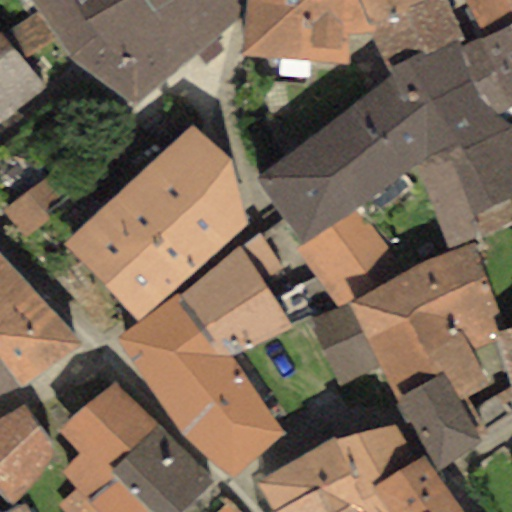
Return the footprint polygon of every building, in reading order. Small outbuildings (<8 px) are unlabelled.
[(28,0),(67,64),(130,109),(235,19),(237,9),(230,0),(28,0)] [(246,0),(242,57),(348,66),(349,36),(375,37),(433,0),(246,0)] [(465,39),(445,0),(433,0),(375,37),(387,76),(457,43),(465,39)] [(511,0),(461,0),(478,32),(481,39),(511,22),(511,0)] [(465,39),(457,43),(493,118),(504,112),(511,107),(511,22),(481,39),(478,32),(465,39)] [(2,33),(0,34),(0,122),(46,92),(2,33)] [(387,76),(256,176),(301,248),(355,208),(410,169),(450,250),(511,224),(511,202),(509,196),(511,195),(511,130),(504,112),(493,118),(457,43),(387,76)] [(230,162),(191,128),(61,244),(135,321),(246,225),(230,162)] [(67,202),(47,177),(2,211),(22,237),(67,202)] [(405,273),(355,208),(301,248),(335,308),(348,303),(405,273)] [(237,248),(179,298),(174,303),(215,358),(228,359),(292,327),(268,289),(285,278),(257,235),(237,248)] [(403,404),(394,406),(438,468),(479,442),(459,403),(492,383),(475,350),(493,339),(503,333),(472,247),(423,263),(405,273),(348,303),(335,308),(307,318),(338,388),(382,365),(403,404)] [(0,394),(25,383),(76,344),(55,320),(0,258),(0,394)] [(174,303),(179,298),(177,295),(116,343),(181,435),(229,479),(285,435),(228,359),(215,358),(174,303)] [(511,328),(503,333),(493,339),(511,390),(511,328)] [(156,429),(111,383),(59,434),(80,456),(61,474),(75,489),(57,506),(63,511),(146,511),(109,474),(156,429)] [(55,452),(22,403),(0,418),(0,494),(11,507),(55,452)] [(333,440),(256,484),(271,511),(384,511),(371,488),(417,458),(394,425),(333,440)] [(179,511),(212,484),(156,429),(109,474),(146,511),(179,511)] [(460,511),(417,458),(371,488),(384,511),(460,511)] [(30,511),(26,503),(2,511),(30,511)]
